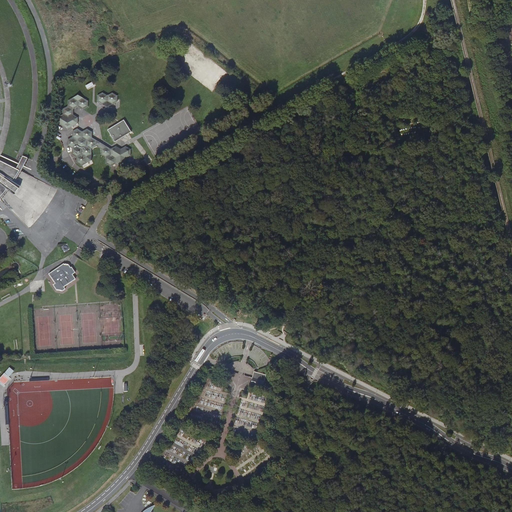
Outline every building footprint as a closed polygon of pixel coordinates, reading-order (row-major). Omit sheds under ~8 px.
[(0,0),(0,201),(27,229),(44,211),(56,189),(13,166),(26,133),(31,103),(31,76),(27,49),(18,21),(5,0),(0,0)] [(118,96),(113,92),(108,95),(103,92),(98,95),(98,101),(108,107),(118,101),(118,96)] [(88,101),(78,94),(68,100),(68,106),(63,108),(63,114),(58,117),(58,123),(67,129),(72,127),(72,131),(74,132),(74,136),(74,137),(73,139),(72,138),(68,141),(68,145),(72,147),(73,147),(74,149),(73,150),(73,154),(76,155),(76,163),(81,166),(92,161),(92,155),(91,154),(91,150),(90,149),(91,148),(92,148),(96,146),(96,142),(92,139),(92,140),(90,137),(91,136),(91,132),(87,130),(84,132),(84,133),(81,133),(81,132),(78,130),(78,128),(78,117),(74,114),(74,109),(78,106),(83,110),(88,107),(88,101)] [(131,131),(124,120),(107,129),(115,141),(131,131)] [(131,150),(126,146),(121,149),(117,146),(112,149),(108,147),(103,150),(103,154),(107,157),(106,158),(106,164),(111,167),(116,164),(121,167),(126,164),(126,158),(131,156),(131,150)] [(49,274),(55,283),(53,285),(56,290),(62,291),(65,289),(64,287),(76,279),(73,274),(75,272),(71,267),(70,267),(68,264),(65,264),(64,264),(63,264),(49,274)] [(264,385),(266,373),(254,371),(252,384),(264,385)] [(0,378),(0,382),(4,385),(11,377),(5,372),(0,378)]
